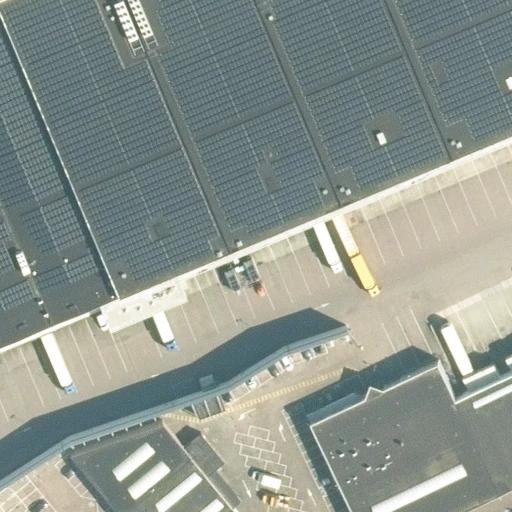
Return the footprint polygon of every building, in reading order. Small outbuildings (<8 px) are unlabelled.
[(511,0),(0,0),(0,335),(511,121),(511,0)] [(511,367),(456,394),(439,357),(312,419),(356,511),(452,511),(479,499),(511,483),(511,367)] [(466,384),(498,371),(494,360),(462,373),(466,384)] [(218,390),(192,399),(197,414),(223,406),(218,390)] [(200,431),(183,445),(162,419),(87,443),(69,451),(119,511),(238,511),(232,504),(241,497),(215,466),(223,459),(200,431)] [(313,467),(330,511),(352,511),(332,460),(313,467)]
